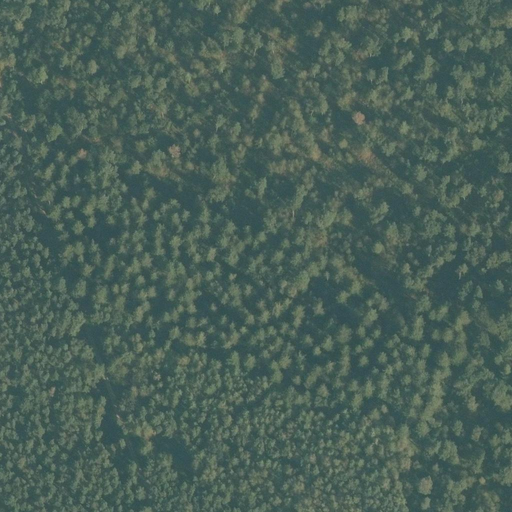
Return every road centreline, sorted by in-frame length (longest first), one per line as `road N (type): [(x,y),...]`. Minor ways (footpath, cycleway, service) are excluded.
road 1 (track): [(511,334),(460,325),(328,255),(70,154)]
road 2 (track): [(0,94),(155,511)]
road 3 (track): [(410,449),(367,411),(236,340),(114,297),(77,301)]
road 4 (track): [(485,330),(391,481)]
